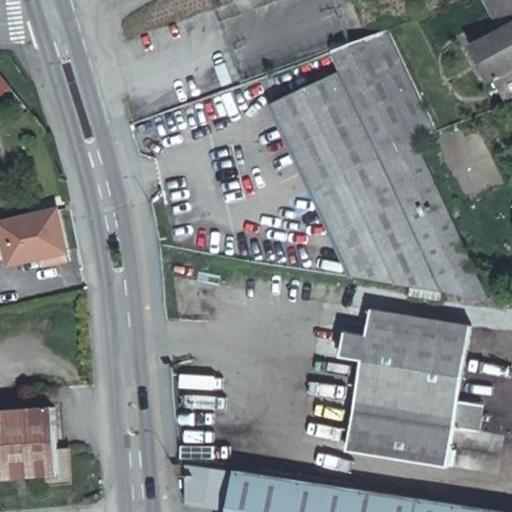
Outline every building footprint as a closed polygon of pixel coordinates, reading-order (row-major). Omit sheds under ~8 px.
[(511,11),(511,0),(481,0),(492,17),(499,13),(511,11)] [(511,23),(474,46),(508,104),(511,101),(511,23)] [(433,133),(385,29),(364,37),(414,141),(433,133)] [(364,37),(328,50),(338,71),(269,105),(350,277),(492,299),(414,141),(364,37)] [(0,92),(2,95),(13,86),(0,70),(0,92)] [(52,211),(2,223),(12,263),(41,257),(43,265),(70,259),(59,214),(53,216),(52,211)] [(471,323),(369,307),(365,335),(343,333),(340,355),(362,359),(350,449),(449,464),(454,426),(480,430),(483,403),(460,399),(471,323)] [(58,406),(0,410),(0,480),(64,476),(58,406)] [(511,511),(511,507),(449,501),(415,499),(236,472),(236,473),(186,466),(188,505),(224,511),(511,511)]
